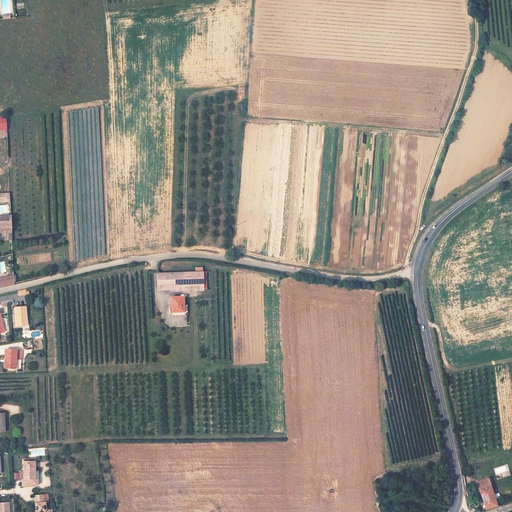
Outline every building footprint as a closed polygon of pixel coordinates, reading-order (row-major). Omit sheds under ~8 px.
[(9,193),(0,193),(0,202),(10,202),(9,193)] [(0,204),(0,213),(10,213),(9,204),(0,204)] [(12,230),(11,215),(0,215),(0,229),(0,231),(3,231),(12,230)] [(13,239),(12,231),(12,230),(3,231),(4,239),(13,239)] [(6,276),(8,284),(15,282),(15,276),(14,268),(9,269),(9,275),(6,276)] [(205,291),(205,272),(159,272),(159,286),(172,287),(186,286),(186,292),(205,291)] [(184,312),(184,297),(171,297),(171,312),(184,312)] [(26,320),(26,307),(15,307),(15,327),(24,327),(24,320),(26,320)] [(17,360),(17,350),(4,349),(3,368),(13,368),(13,359),(17,360)] [(37,478),(35,461),(25,461),(25,473),(21,473),(22,480),(24,480),(25,486),(41,485),(40,478),(37,478)] [(498,506),(489,478),(476,482),(486,510),(498,506)] [(50,511),(49,506),(47,507),(47,499),(36,499),(37,508),(38,508),(38,511),(50,511)] [(0,511),(8,511),(8,503),(0,503),(0,511)]
